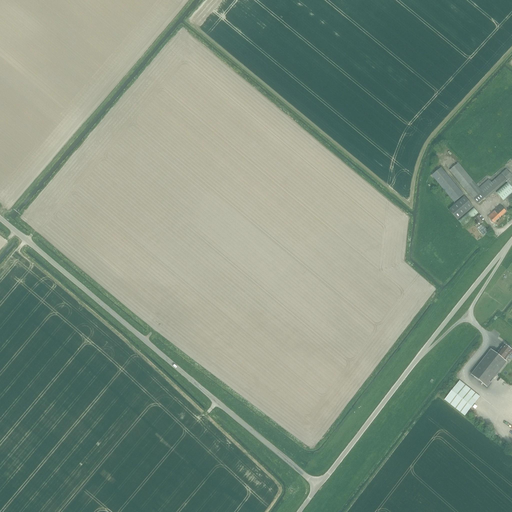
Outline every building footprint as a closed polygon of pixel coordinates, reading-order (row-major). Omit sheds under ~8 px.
[(511,176),(511,175),(511,174),(507,170),(491,183),(489,180),(479,188),(458,163),(450,171),(478,204),(485,198),(486,200),(507,182),(496,192),(503,200),(511,192),(511,176),(511,177),(511,176)] [(432,175),(454,203),(464,195),(441,168),(432,175)] [(464,196),(449,210),(458,220),(473,207),(464,196)] [(501,205),(488,217),(490,219),(494,223),(500,217),(506,212),(501,205)] [(473,207),(458,221),(463,227),(479,213),(473,207)] [(474,221),(476,219),(480,224),(484,221),(479,214),(472,219),(474,221)] [(483,235),(488,231),(482,224),(478,228),(483,235)] [(491,350),(471,375),(487,387),(507,362),(505,361),(511,351),(511,349),(504,344),(497,354),(496,354),(491,350)] [(445,400),(465,416),(480,397),(460,381),(445,400)]
